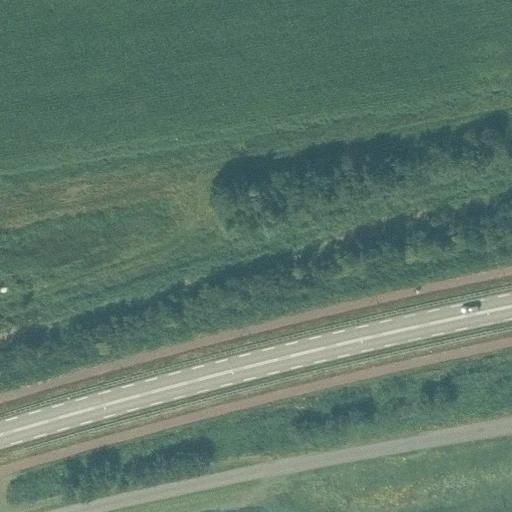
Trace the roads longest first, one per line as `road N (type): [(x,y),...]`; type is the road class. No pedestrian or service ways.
road 1 (tertiary): [(0,439),(511,310)]
road 2 (unclassified): [(115,511),(511,429)]
